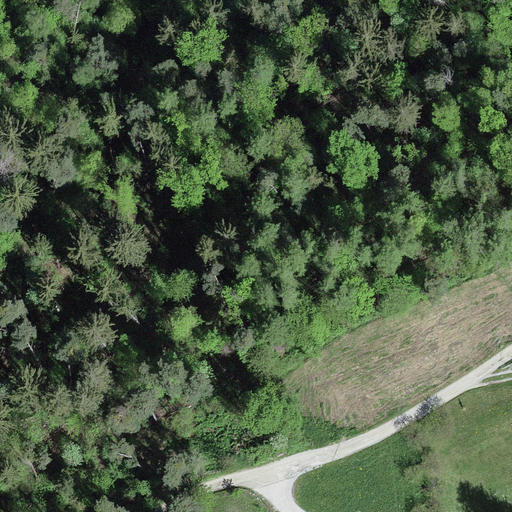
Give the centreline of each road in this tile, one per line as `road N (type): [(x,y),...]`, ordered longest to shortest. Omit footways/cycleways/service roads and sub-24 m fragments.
road 1 (track): [(511,358),(418,419),(272,484),(281,507),(292,511)]
road 2 (track): [(272,484),(216,482),(159,511)]
